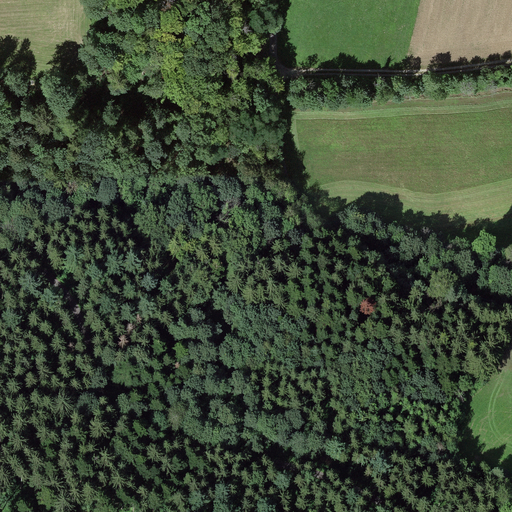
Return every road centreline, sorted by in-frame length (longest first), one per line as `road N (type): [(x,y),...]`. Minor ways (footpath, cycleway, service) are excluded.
road 1 (track): [(399,511),(341,480),(119,423),(103,399),(72,299),(0,232)]
road 2 (track): [(269,71),(275,157),(313,230),(412,287),(511,308)]
road 3 (track): [(269,71),(396,72),(511,61)]
road 4 (track): [(0,323),(18,329),(72,391),(119,423)]
